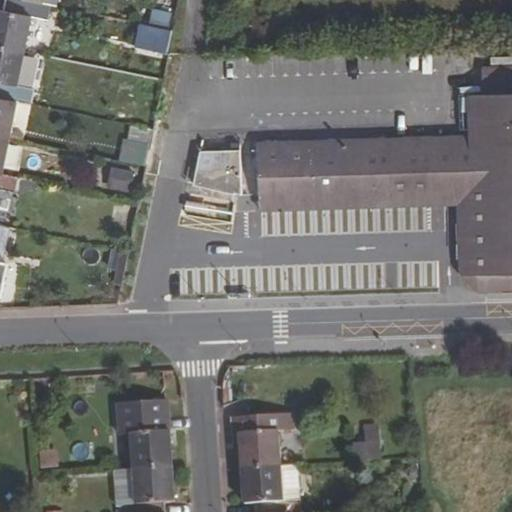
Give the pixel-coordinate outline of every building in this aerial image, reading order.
[(6,0),(5,10),(0,9),(0,46),(25,51),(32,17),(49,20),(52,5),(42,3),(27,0),(6,0)] [(153,8),(150,23),(172,28),(175,12),(153,8)] [(140,23),(135,47),(166,53),(171,30),(140,23)] [(32,104),(35,89),(19,85),(25,51),(0,46),(0,97),(17,101),(32,104)] [(511,67),(482,68),(483,94),(471,95),(472,136),(435,138),(437,188),(474,188),(476,279),(511,278),(511,67)] [(0,135),(10,137),(17,101),(0,97),(0,135)] [(153,127),(131,123),(124,159),(146,163),(153,127)] [(10,137),(0,135),(0,172),(2,173),(10,137)] [(432,188),(430,138),(256,144),(258,195),(432,188)] [(200,151),(194,184),(242,194),(240,151),(240,145),(231,145),(232,150),(200,151)] [(135,171),(112,167),(108,188),(131,193),(135,171)] [(0,189),(15,192),(18,176),(2,173),(0,172),(0,189)] [(511,278),(476,279),(474,188),(437,188),(432,188),(258,195),(259,213),(457,206),(459,277),(477,295),(511,293),(511,278)] [(212,249),(227,250),(228,231),(213,230),(212,249)] [(129,252),(112,248),(108,268),(125,272),(129,252)] [(9,263),(4,262),(1,277),(6,278),(9,263)] [(122,432),(136,433),(139,469),(177,466),(172,398),(121,403),(122,432)] [(243,445),(245,467),(283,464),(280,413),(237,416),(238,444),(243,445)] [(357,444),(358,462),(386,459),(382,424),(368,425),(369,443),(357,444)] [(60,450),(43,452),(45,469),(62,467),(60,450)] [(283,464),(245,467),(247,500),(257,500),(257,511),(301,511),(299,497),(286,497),(283,464)] [(177,466),(139,469),(142,503),(125,504),(125,511),(171,511),(170,501),(179,500),(177,466)]
